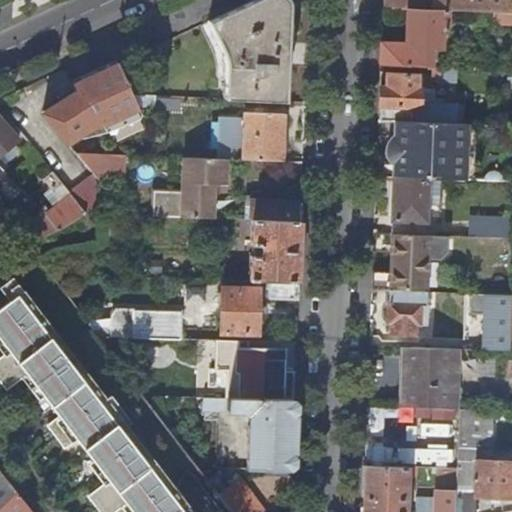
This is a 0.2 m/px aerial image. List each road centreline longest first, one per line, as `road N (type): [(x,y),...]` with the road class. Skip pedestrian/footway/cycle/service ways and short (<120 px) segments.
road 1 (residential): [(328,511),(347,0)]
road 2 (secondary): [(0,52),(112,0)]
